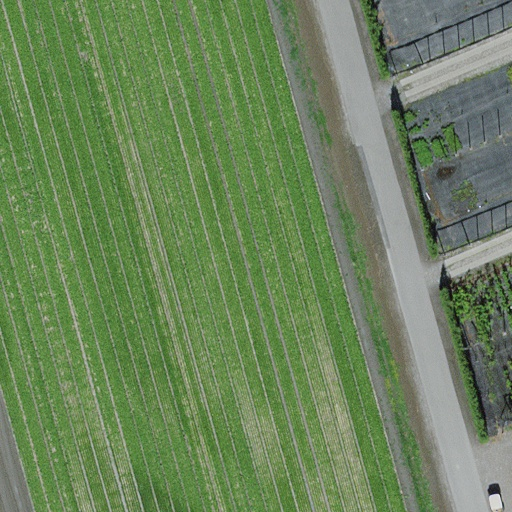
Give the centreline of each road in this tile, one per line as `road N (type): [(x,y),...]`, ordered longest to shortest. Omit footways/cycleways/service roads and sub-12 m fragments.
road 1 (track): [(336,0),(477,511)]
road 2 (track): [(365,104),(511,41)]
